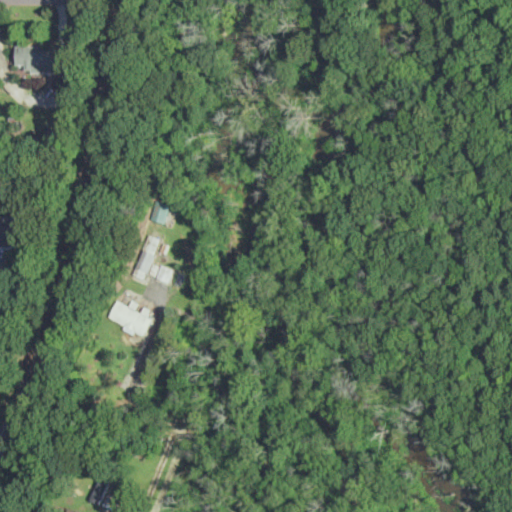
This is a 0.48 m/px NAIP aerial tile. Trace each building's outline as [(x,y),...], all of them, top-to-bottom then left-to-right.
[(27,63),(27,70),(58,70),(58,44),(17,44),(17,63),(27,63)] [(172,203),(157,198),(151,217),(166,221),(172,203)] [(0,219),(0,242),(30,242),(30,219),(0,219)] [(161,237),(148,232),(134,272),(146,277),(161,237)] [(141,305),(140,306),(120,296),(110,318),(144,335),(155,311),(141,305)]
